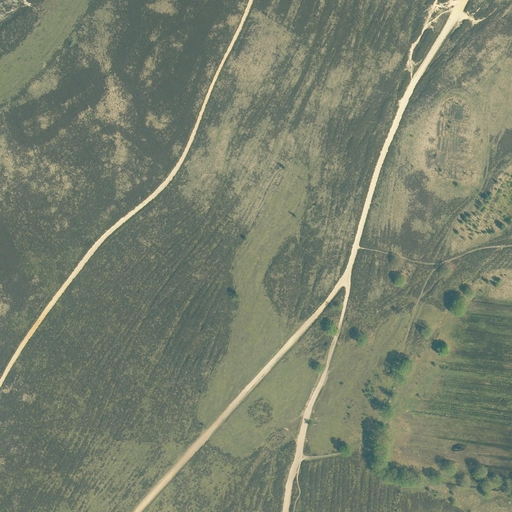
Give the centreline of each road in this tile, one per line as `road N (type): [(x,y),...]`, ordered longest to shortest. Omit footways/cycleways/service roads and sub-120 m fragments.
road 1 (track): [(251,0),(179,163),(93,247),(0,382)]
road 2 (track): [(136,511),(349,271)]
road 3 (track): [(295,459),(355,246)]
road 4 (track): [(355,246),(412,84)]
